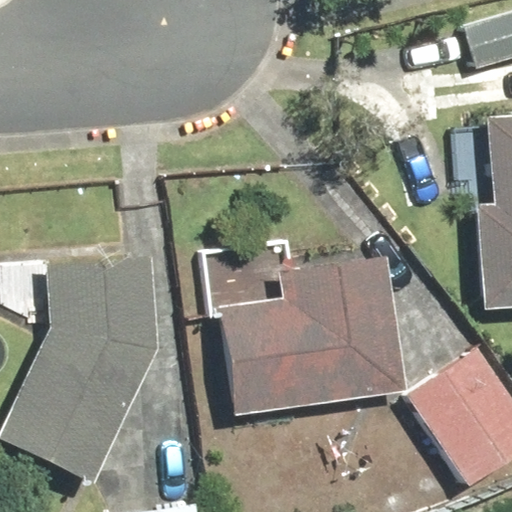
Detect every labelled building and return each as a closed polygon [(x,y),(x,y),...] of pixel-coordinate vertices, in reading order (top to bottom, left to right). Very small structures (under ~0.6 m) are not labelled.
[(511,8),(445,26),(457,70),(511,55),(511,8)] [(511,114),(470,116),(475,206),(461,207),(466,310),(511,307),(511,114)] [(97,206),(9,207),(9,246),(98,245),(97,206)] [(201,310),(216,418),(395,394),(376,255),(261,271),(265,301),(201,310)] [(0,451),(78,488),(142,352),(136,258),(30,264),(34,325),(0,396),(0,451)]
